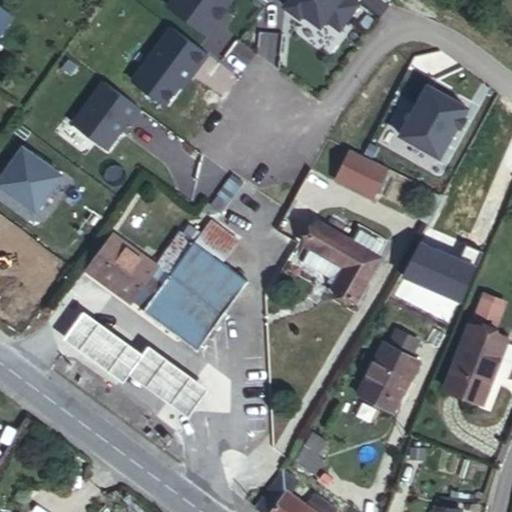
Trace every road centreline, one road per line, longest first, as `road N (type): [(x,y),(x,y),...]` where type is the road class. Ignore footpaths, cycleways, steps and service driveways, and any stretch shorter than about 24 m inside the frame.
road 1 (residential): [(511,84),(428,30),(405,24),(382,39),(331,107),(261,125)]
road 2 (tertiary): [(0,364),(201,511)]
